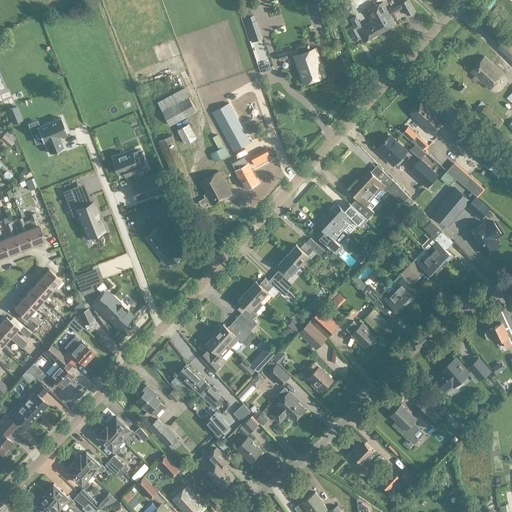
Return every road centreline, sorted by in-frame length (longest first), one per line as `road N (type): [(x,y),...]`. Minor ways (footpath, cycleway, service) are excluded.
road 1 (residential): [(462,0),(161,328)]
road 2 (residential): [(233,511),(304,465),(434,329),(511,285)]
road 3 (residential): [(161,328),(0,504)]
road 4 (residential): [(161,328),(84,132)]
